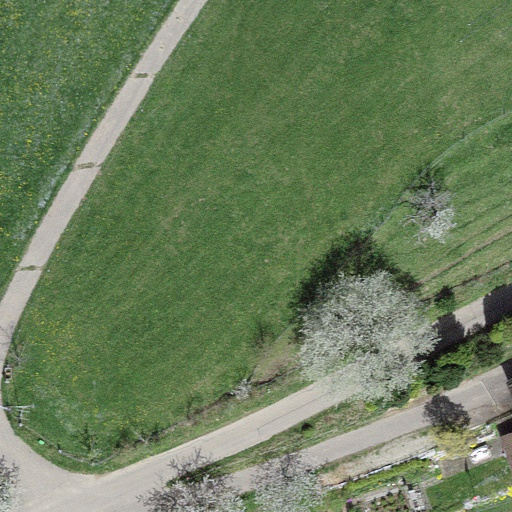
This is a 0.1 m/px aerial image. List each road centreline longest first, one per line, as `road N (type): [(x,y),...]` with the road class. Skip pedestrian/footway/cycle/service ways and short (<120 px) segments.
road 1 (unclassified): [(511,302),(262,424),(57,511)]
road 2 (track): [(0,333),(136,85),(194,0)]
